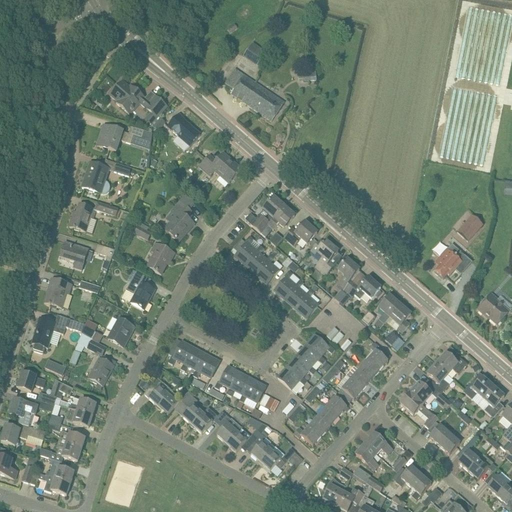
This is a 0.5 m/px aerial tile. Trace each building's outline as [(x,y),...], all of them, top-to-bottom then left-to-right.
[(254,67),(265,53),(251,43),(240,56),(254,67)] [(272,122),(277,114),(284,103),(235,70),(225,85),(234,91),(231,95),(237,99),(238,98),(243,101),(242,102),(272,122)] [(303,83),(315,82),(317,82),(316,72),(302,73),(303,83)] [(23,76),(18,89),(26,92),(30,79),(23,76)] [(123,82),(111,96),(117,102),(116,103),(130,116),(140,105),(150,114),(144,120),(151,126),(167,108),(151,93),(145,100),(131,87),(130,88),(123,82)] [(451,86),(449,108),(461,109),(463,87),(451,86)] [(184,142),(188,138),(195,131),(183,121),(184,120),(179,115),(168,128),(184,142)] [(158,131),(165,124),(160,120),(154,127),(158,131)] [(131,145),(133,137),(141,139),(144,131),(131,127),(128,135),(108,128),(106,134),(102,133),(97,147),(116,153),(120,142),(131,145)] [(214,172),(221,178),(229,185),(242,170),(223,154),(216,162),(210,157),(200,167),(210,177),(214,172)] [(109,170),(99,167),(90,164),(82,189),(103,195),(105,195),(107,194),(109,193),(110,191),(110,189),(110,187),(109,185),(107,183),(105,182),(109,170)] [(117,165),(114,173),(129,177),(131,170),(117,165)] [(189,211),(195,205),(185,196),(171,212),(176,216),(164,231),(179,243),(177,241),(186,231),(188,232),(194,225),(186,218),(191,212),(189,211)] [(261,218),(253,227),(262,236),(268,228),(285,209),(274,199),(263,211),(268,215),(264,220),(261,218)] [(95,211),(89,209),(80,206),(75,221),(72,220),(69,228),(74,230),(76,231),(77,231),(85,233),(90,219),(92,219),(95,211)] [(103,206),(101,214),(116,219),(118,210),(103,206)] [(285,209),(268,228),(273,232),(279,224),(284,229),(295,217),(285,209)] [(468,242),(483,225),(486,221),(476,212),(458,233),(468,242)] [(301,240),(307,246),(317,234),(305,224),(296,234),(292,230),(284,239),(294,248),(301,240)] [(134,235),(148,242),(152,235),(138,227),(134,235)] [(269,242),(270,243),(276,248),(283,240),(277,234),(269,242)] [(253,241),(253,240),(250,238),(245,243),(246,244),(235,257),(235,258),(236,257),(241,262),(244,266),(256,252),(249,246),(253,241)] [(320,242),(311,253),(315,257),(318,254),(323,259),(316,268),(326,276),(333,267),(329,264),(338,253),(326,242),(324,245),(320,242)] [(88,251),(75,247),(65,244),(60,259),(76,264),(74,269),(82,272),(88,251)] [(115,251),(111,250),(97,245),(94,254),(107,258),(106,262),(111,263),(115,251)] [(174,255),(166,250),(155,245),(151,253),(154,254),(147,268),(161,276),(169,262),(170,263),(174,255)] [(264,250),(262,248),(260,247),(256,252),(244,266),(246,267),(252,271),(251,272),(255,275),(266,261),(259,255),(264,250)] [(280,254),(278,252),(276,250),(271,256),(266,261),(255,275),(257,276),(262,280),(262,281),(267,286),(274,278),(279,272),(270,265),(275,259),(280,254)] [(442,261),(437,266),(439,268),(434,273),(443,280),(448,275),(449,277),(461,263),(449,252),(449,253),(447,251),(440,259),(442,261)] [(281,265),(292,273),(302,261),(294,255),(290,260),(287,258),(281,265)] [(340,304),(355,286),(350,282),(360,271),(347,261),(338,272),(345,278),(337,287),(341,290),(334,299),(340,304)] [(284,300),(295,287),(289,281),(293,276),(289,272),(284,278),(286,279),(275,292),(275,293),(275,292),(281,297),(280,297),(284,300)] [(150,280),(142,275),(137,273),(132,281),(126,292),(135,296),(130,304),(144,311),(155,292),(147,287),(150,280)] [(371,301),(374,297),(381,290),(369,279),(359,290),(355,286),(340,304),(344,307),(351,299),(352,300),(355,296),(360,301),(365,295),(371,301)] [(73,287),(61,283),(52,280),(49,289),(50,289),(45,304),(44,304),(49,306),(49,307),(51,307),(51,306),(62,310),(67,295),(70,295),(73,287)] [(304,285),(301,283),(300,281),(295,287),(284,300),(286,302),(286,301),(291,306),(294,309),(305,296),(299,290),(304,285)] [(101,289),(82,283),(79,289),(98,295),(101,289)] [(309,299),(314,294),(318,289),(314,286),(310,291),(305,296),(294,309),(296,311),(302,315),(301,315),(307,320),(318,307),(309,299)] [(486,317),(497,327),(508,313),(496,302),(497,300),(491,295),(478,311),(485,318),(486,317)] [(390,319),(400,307),(390,298),(379,310),(384,315),(379,321),(384,325),(389,319),(390,319)] [(400,328),(398,330),(403,334),(409,327),(405,323),(411,316),(400,307),(390,319),(400,328)] [(362,321),(368,326),(376,318),(369,312),(362,321)] [(66,328),(49,323),(40,320),(32,344),(35,345),(33,352),(43,355),(45,348),(48,349),(53,333),(63,336),(66,328)] [(132,328),(124,323),(119,320),(108,340),(124,349),(129,339),(127,338),(132,328)] [(82,334),(85,327),(85,326),(71,321),(68,329),(82,334)] [(85,327),(82,334),(92,340),(96,333),(85,327)] [(327,337),(331,341),(338,332),(334,329),(327,337)] [(336,345),(344,337),(340,333),(332,341),(336,345)] [(405,344),(399,339),(392,333),(385,341),(392,347),(398,352),(405,344)] [(328,348),(323,343),(315,337),(315,338),(311,343),(310,342),(308,346),(321,357),(327,351),(332,355),(336,352),(330,346),(328,348)] [(345,352),(351,344),(348,341),(341,348),(345,352)] [(92,342),(88,349),(102,357),(106,350),(92,342)] [(184,365),(192,349),(188,347),(182,344),(182,343),(174,358),(172,357),(168,364),(173,367),(176,360),(184,365)] [(390,358),(383,352),(374,344),(370,350),(374,353),(367,361),(379,372),(388,362),(387,362),(390,358)] [(326,362),(321,357),(308,346),(306,348),(302,353),(301,353),(299,356),(312,368),(318,361),(323,366),(326,362)] [(352,348),(346,354),(351,358),(356,352),(352,348)] [(195,350),(194,350),(192,349),(184,365),(181,371),(185,373),(188,367),(196,371),(204,355),(201,354),(200,354),(194,351),(195,350)] [(76,367),(81,354),(75,351),(70,364),(76,367)] [(207,357),(204,355),(196,371),(197,371),(193,377),(198,380),(201,374),(211,379),(219,364),(213,360),(213,361),(207,357)] [(446,355),(437,365),(442,369),(441,370),(443,371),(442,372),(447,376),(452,370),(458,376),(467,366),(457,356),(453,361),(446,355)] [(317,373),(312,368),(299,356),(296,358),(297,359),(292,364),(292,363),(289,367),(303,379),(309,372),(314,377),(317,373)] [(103,387),(116,363),(104,357),(102,361),(99,360),(89,380),(103,387)] [(345,365),(340,361),(335,367),(339,371),(345,365)] [(371,382),(379,372),(367,361),(358,371),(371,382)] [(437,365),(427,376),(434,382),(430,386),(440,396),(444,391),(449,386),(443,381),(447,376),(442,372),(443,371),(441,370),(442,369),(437,365)] [(308,383),(303,379),(289,367),(287,369),(288,369),(283,374),(278,379),(291,391),(292,391),(297,395),(304,387),(308,383)] [(334,377),(339,371),(335,367),(330,373),(334,377)] [(230,389),(238,373),(235,372),(234,372),(228,369),(229,369),(228,368),(220,383),(218,382),(215,389),(219,391),(223,385),(230,389)] [(362,392),(371,382),(358,371),(350,381),(362,392)] [(241,375),(238,373),(230,389),(231,389),(227,396),(232,398),(235,392),(243,396),(250,380),(247,378),(247,379),(241,376),(241,375)] [(35,378),(32,377),(23,374),(18,389),(31,393),(33,387),(43,390),(46,382),(35,379),(35,378)] [(163,384),(164,384),(159,379),(145,395),(149,399),(158,408),(173,392),(163,384)] [(483,401),(494,389),(483,379),(478,385),(474,381),(464,393),(472,401),(477,395),(483,401)] [(193,380),(191,385),(203,390),(205,385),(193,380)] [(253,382),(250,380),(243,396),(239,402),(244,405),(247,398),(258,404),(266,388),(259,385),(259,386),(253,382)] [(55,381),(50,397),(57,399),(59,392),(63,385),(55,381)] [(354,401),(362,392),(350,381),(341,390),(354,401)] [(59,392),(63,394),(70,397),(74,390),(63,384),(63,385),(59,392)] [(430,386),(426,391),(419,385),(410,395),(423,407),(432,396),(436,400),(435,402),(446,412),(452,406),(440,396),(430,386)] [(311,394),(315,398),(321,392),(316,388),(311,394)] [(493,420),(497,415),(504,408),(499,404),(504,398),(494,389),(483,401),(489,406),(484,411),(493,420)] [(60,407),(63,394),(59,392),(57,399),(55,405),(60,407)] [(188,394),(182,401),(173,393),(173,392),(158,408),(168,417),(174,410),(179,414),(193,399),(188,394)] [(55,405),(57,399),(50,397),(40,394),(37,401),(42,403),(41,403),(54,407),(55,405)] [(310,404),(315,398),(311,394),(305,400),(310,404)] [(438,421),(423,407),(410,395),(401,406),(413,417),(418,412),(429,421),(424,426),(429,431),(438,421)] [(265,408),(270,398),(265,396),(260,405),(265,408)] [(270,410),(275,401),(270,398),(265,407),(270,410)] [(340,403),(340,402),(336,399),(335,398),(326,408),(338,419),(347,409),(340,403)] [(96,406),(81,401),(74,399),(72,405),(71,405),(69,410),(70,411),(93,418),(96,406)] [(193,427),(203,415),(194,407),(197,403),(193,399),(179,414),(193,427)] [(27,405),(24,404),(14,401),(10,416),(19,419),(24,420),(22,426),(31,429),(35,416),(37,409),(27,405)] [(275,412),(280,403),(275,401),(270,410),(275,412)] [(53,413),(54,407),(41,403),(40,409),(53,413)] [(287,416),(294,408),(290,404),(283,412),(287,416)] [(294,414),(298,418),(304,411),(299,407),(294,414)] [(511,407),(503,418),(511,426),(503,436),(511,444),(511,407)] [(330,429),(338,419),(326,408),(318,418),(330,429)] [(222,413),(218,418),(209,409),(203,416),(203,415),(193,427),(202,436),(214,423),(218,426),(227,417),(222,413)] [(89,429),(93,418),(70,411),(67,422),(89,429)] [(253,411),(250,416),(257,420),(260,414),(253,411)] [(463,421),(466,417),(461,413),(457,417),(463,421)] [(293,424),(298,418),(294,414),(289,420),(293,424)] [(49,423),(61,427),(63,420),(51,416),(49,423)] [(241,429),(231,421),(227,417),(218,426),(223,430),(217,437),(226,446),(241,429)] [(463,421),(468,426),(472,422),(466,417),(463,421)] [(321,438),(330,429),(318,418),(309,427),(321,438)] [(485,422),(479,429),(482,432),(488,425),(485,422)] [(59,433),(61,427),(49,423),(47,429),(59,433)] [(257,431),(249,440),(253,444),(261,435),(264,431),(267,428),(262,425),(257,431)] [(46,434),(31,429),(22,426),(20,432),(6,427),(1,443),(15,448),(18,438),(42,446),(43,441),(46,434)] [(313,448),(321,438),(309,427),(304,433),(299,429),(294,435),(299,440),(301,438),(313,448)] [(440,448),(450,436),(440,427),(430,439),(440,448)] [(241,449),(247,442),(241,436),(244,432),(241,429),(226,446),(236,454),(241,449)] [(261,444),(266,439),(269,435),(264,431),(261,435),(253,444),(245,453),(246,453),(247,452),(261,464),(275,449),(271,445),(267,449),(261,444)] [(85,440),(70,435),(65,433),(63,439),(60,439),(58,444),(82,452),(85,440)] [(392,451),(385,445),(374,435),(365,446),(377,457),(382,450),(388,456),(392,451)] [(449,456),(456,449),(460,444),(450,436),(440,448),(449,456)] [(492,447),(495,443),(489,438),(486,442),(492,447)] [(495,443),(492,447),(497,452),(500,448),(495,443)] [(78,463),(82,452),(58,444),(57,449),(61,450),(59,457),(78,463)] [(372,462),(377,457),(365,446),(356,456),(363,463),(374,472),(379,467),(372,462)] [(291,450),(285,456),(276,448),(275,449),(261,464),(270,473),(271,472),(277,478),(283,472),(280,470),(288,462),(296,469),(303,461),(295,454),(291,450)] [(50,460),(52,454),(52,453),(41,450),(39,457),(50,460)] [(412,457),(407,452),(406,452),(391,470),(397,475),(401,470),(412,457)] [(479,461),(469,452),(459,464),(468,473),(479,461)] [(12,462),(0,457),(0,475),(15,480),(17,473),(9,471),(12,462)] [(33,473),(38,461),(30,459),(27,468),(26,468),(22,482),(29,485),(33,473)] [(60,469),(62,464),(51,461),(50,466),(52,467),(50,473),(47,473),(45,477),(45,478),(70,486),(74,474),(60,469)] [(478,482),(485,474),(489,470),(479,461),(468,473),(478,482)] [(411,488),(421,477),(412,468),(406,474),(401,470),(397,475),(392,480),(401,488),(406,484),(411,488)] [(344,469),(339,476),(349,483),(354,476),(344,469)] [(45,477),(33,473),(29,485),(36,487),(39,480),(47,483),(44,492),(52,494),(52,492),(67,497),(70,486),(45,478),(45,477)] [(416,502),(425,493),(431,485),(421,477),(411,488),(416,493),(412,498),(416,502)] [(497,498),(508,486),(498,477),(487,489),(497,498)] [(385,487),(371,478),(367,485),(380,494),(385,487)] [(336,491),(339,485),(333,481),(329,486),(325,492),(327,493),(322,504),(334,510),(343,494),(336,491)] [(511,490),(508,486),(497,498),(507,507),(510,504),(511,505),(511,490)] [(359,507),(364,497),(365,496),(354,490),(350,498),(343,494),(334,510),(337,511),(348,511),(353,504),(359,507)] [(431,503),(432,503),(434,505),(443,496),(436,490),(427,499),(423,504),(426,507),(431,503)] [(371,511),(375,504),(364,497),(359,507),(358,508),(363,511),(362,511),(371,511)] [(398,506),(401,501),(394,497),(391,501),(398,506)] [(398,506),(403,509),(404,510),(407,505),(401,501),(398,506)] [(440,511),(441,511),(461,511),(449,501),(440,511)]
